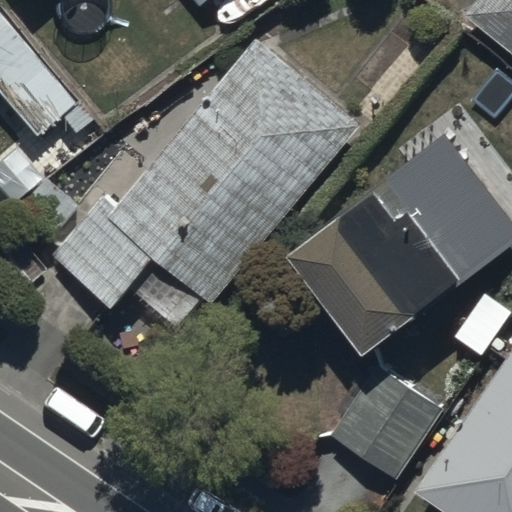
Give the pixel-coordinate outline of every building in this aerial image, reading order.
[(196,0),(203,8),(212,0),(196,0)] [(511,0),(481,0),(467,18),(511,54),(511,0)] [(0,16),(0,100),(33,141),(74,108),(0,16)] [(163,259),(216,304),(367,128),(261,38),(117,205),(106,195),(55,254),(119,310),(163,259)] [(323,303),(366,361),(511,249),(511,233),(469,178),(477,172),(449,135),(295,254),(329,299),(323,303)] [(511,511),(511,355),(419,494),(446,511),(511,511)] [(383,365),(336,436),(401,479),(448,409),(383,365)]
